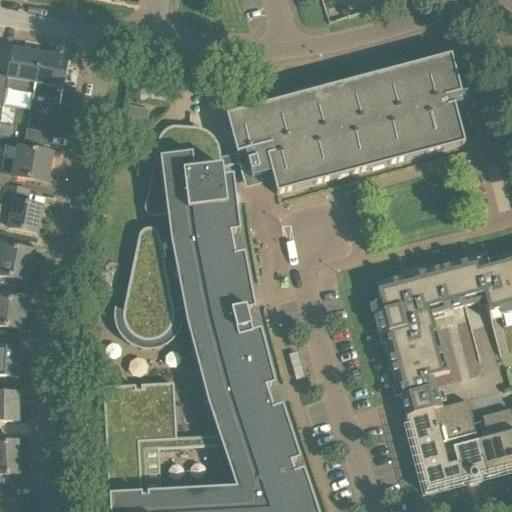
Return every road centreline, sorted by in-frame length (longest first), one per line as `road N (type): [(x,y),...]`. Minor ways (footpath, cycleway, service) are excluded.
road 1 (residential): [(53,511),(53,335),(105,40)]
road 2 (residential): [(373,511),(306,285),(312,232)]
road 3 (residential): [(250,52),(343,44),(492,0)]
